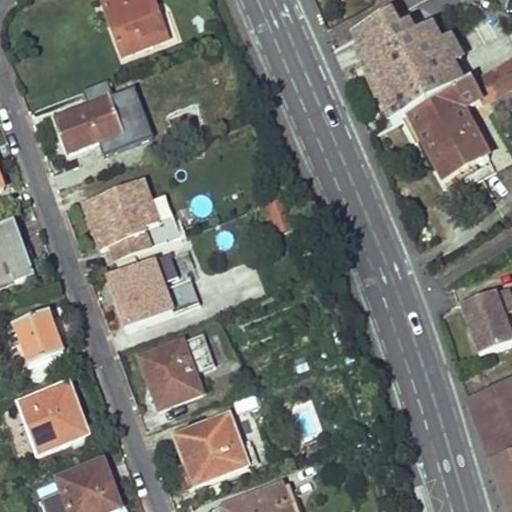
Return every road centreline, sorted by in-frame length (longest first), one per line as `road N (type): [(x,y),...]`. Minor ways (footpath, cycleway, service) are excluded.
road 1 (secondary): [(266,0),(372,248),(459,511)]
road 2 (residential): [(0,62),(166,511)]
